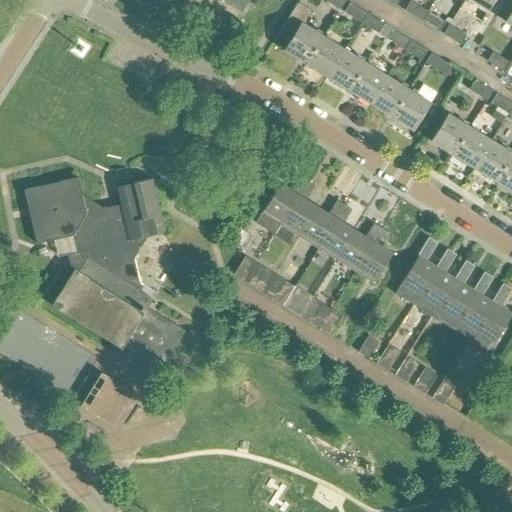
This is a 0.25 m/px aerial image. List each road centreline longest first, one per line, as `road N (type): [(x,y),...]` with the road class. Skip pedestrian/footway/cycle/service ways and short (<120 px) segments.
road 1 (residential): [(73,0),(238,85),(511,249)]
road 2 (tertiary): [(0,412),(103,511)]
